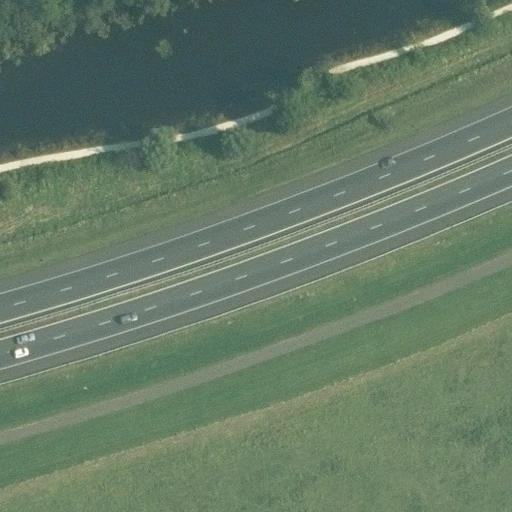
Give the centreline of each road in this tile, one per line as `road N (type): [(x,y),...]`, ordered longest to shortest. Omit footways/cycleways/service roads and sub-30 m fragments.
road 1 (motorway): [(511,120),(214,236),(0,305)]
road 2 (unclassified): [(511,255),(222,368),(0,436)]
road 3 (motorway): [(0,351),(141,312),(511,171)]
